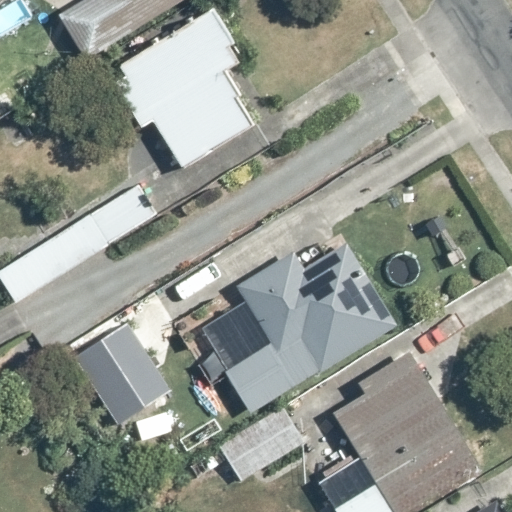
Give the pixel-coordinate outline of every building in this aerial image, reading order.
[(183,0),(85,0),(63,14),(90,57),(183,0)] [(240,57),(211,6),(105,66),(137,122),(147,116),(177,167),(248,126),(216,71),(240,57)] [(30,60),(0,79),(0,119),(49,89),(30,60)] [(164,210),(143,177),(0,266),(0,276),(17,302),(164,210)] [(397,326),(349,242),(299,270),(291,257),(242,285),(276,344),(228,371),(251,410),(397,326)] [(149,354),(121,312),(46,361),(74,403),(149,354)] [(406,511),(483,466),(416,355),(334,404),(366,457),(321,483),(338,511),(406,511)] [(310,439),(288,403),(221,443),(242,480),(310,439)] [(472,511),(506,511),(497,497),(472,511)]
